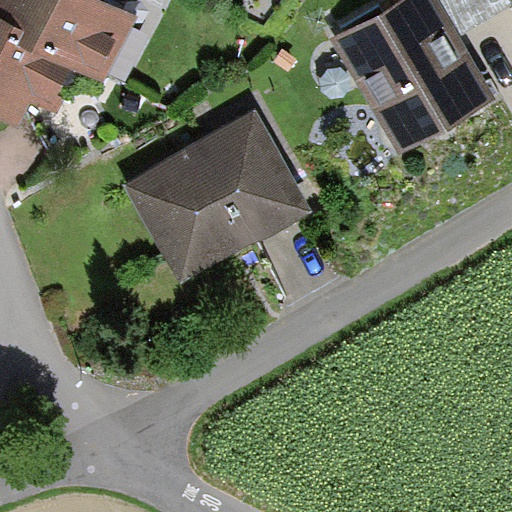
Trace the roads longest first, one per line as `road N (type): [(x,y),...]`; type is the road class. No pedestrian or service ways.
road 1 (residential): [(79,425),(511,202)]
road 2 (residential): [(252,511),(79,425)]
road 3 (residential): [(0,277),(17,333),(79,425)]
